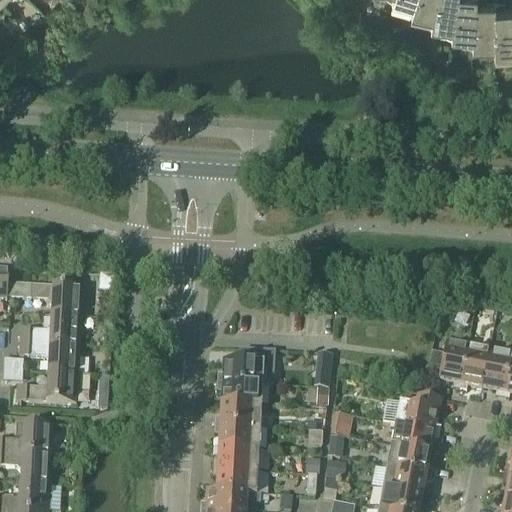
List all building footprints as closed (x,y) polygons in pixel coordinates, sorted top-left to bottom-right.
[(414,0),(414,2),(412,10),(433,14),(436,0),(414,0)] [(436,0),(433,14),(432,22),(453,25),(456,0),(436,0)] [(475,0),(456,0),(453,25),(452,33),(474,35),(476,1),(475,0)] [(495,1),(476,1),(474,35),(473,43),(495,43),(495,9),(495,1)] [(511,7),(495,9),(495,43),(495,51),(511,49),(511,7)] [(437,65),(436,72),(444,74),(445,65),(437,65)] [(0,301),(15,302),(15,287),(8,287),(9,272),(0,271),(0,301)] [(15,302),(47,304),(51,309),(51,319),(80,321),(82,291),(15,287),(15,302)] [(46,334),(21,332),(20,346),(79,350),(80,321),(51,319),(50,330),(46,334)] [(431,355),(428,368),(441,371),(438,385),(453,388),(452,393),(459,394),(469,345),(466,344),(465,349),(446,345),(444,357),(431,355)] [(466,396),(467,391),(481,394),(489,354),(471,350),(472,345),(469,345),(459,394),(466,396)] [(44,362),(48,366),(48,377),(77,378),(79,350),(20,346),(19,360),(44,362)] [(496,396),(495,401),(502,403),(511,353),(508,352),(507,357),(489,354),(481,394),(496,396)] [(509,404),(510,399),(511,399),(511,353),(502,403),(509,404)] [(318,372),(329,373),(331,360),(319,358),(318,372)] [(222,364),(222,377),(217,377),(216,387),(262,389),(263,375),(273,376),(273,367),(222,364)] [(76,408),(76,396),(88,396),(89,379),(77,378),(48,377),(47,387),(43,391),(18,390),(17,405),(76,408)] [(220,408),(261,411),(262,389),(216,387),(216,396),(221,396),(220,408)] [(98,398),(97,412),(106,413),(107,399),(98,398)] [(417,399),(415,410),(387,405),(382,427),(390,428),(395,429),(440,438),(441,431),(436,430),(441,403),(417,399)] [(214,430),(260,432),(261,411),(220,408),(219,420),(215,420),(214,430)] [(351,421),(333,417),(331,439),(349,442),(351,421)] [(18,444),(16,444),(0,442),(0,456),(51,459),(53,430),(23,428),(22,440),(18,444)] [(394,433),(390,450),(431,458),(433,444),(438,445),(440,438),(395,429),(394,433)] [(260,432),(214,430),(214,439),(218,440),(218,451),(259,454),(260,432)] [(321,436),(308,436),(308,450),(321,451),(321,436)] [(387,468),(382,467),(382,471),(431,480),(433,473),(428,472),(431,458),(390,450),(387,468)] [(259,454),(218,451),(217,464),(212,463),(212,473),(257,475),(259,454)] [(0,470),(16,472),(20,476),(20,487),(50,488),(51,459),(0,456),(0,470)] [(511,460),(509,475),(504,474),(503,481),(511,483),(511,460)] [(318,478),(319,465),(307,464),(306,477),(318,478)] [(327,466),(326,478),(339,479),(340,467),(327,466)] [(386,475),(382,493),(422,501),(425,487),(430,487),(431,480),(382,471),(381,474),(386,475)] [(216,483),(215,494),(215,495),(247,496),(247,497),(256,498),(256,497),(257,475),(212,473),(211,482),(216,483)] [(306,499),(315,500),(316,480),(308,479),(306,499)] [(502,489),(506,489),(504,504),(511,505),(511,483),(503,481),(502,489)] [(19,497),(15,501),(0,500),(0,511),(48,511),(50,488),(20,487),(19,497)] [(205,506),(200,506),(199,511),(245,511),(246,504),(260,505),(261,497),(256,497),(256,498),(247,497),(247,496),(215,495),(215,494),(206,493),(205,506)] [(374,510),(373,511),(420,511),(422,501),(382,493),(379,511),(374,510)] [(335,506),(336,497),(324,494),(323,503),(335,506)] [(279,499),(278,511),(289,511),(289,500),(279,499)]
